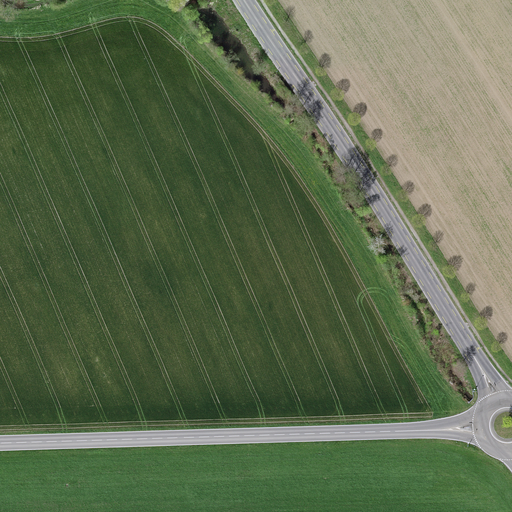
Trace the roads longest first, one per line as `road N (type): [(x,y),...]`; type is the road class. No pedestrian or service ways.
road 1 (secondary): [(0,443),(481,427)]
road 2 (secondary): [(244,0),(366,181),(497,402)]
